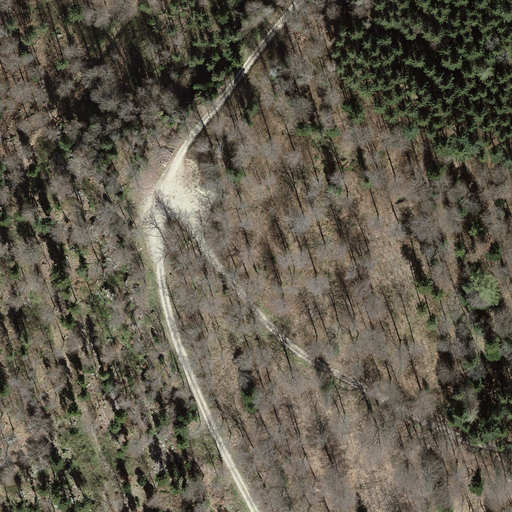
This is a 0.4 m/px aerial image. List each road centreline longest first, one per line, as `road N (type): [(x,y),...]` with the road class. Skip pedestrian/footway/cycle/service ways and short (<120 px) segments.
road 1 (track): [(171,511),(102,472),(23,263),(15,208),(32,150),(63,98),(143,0)]
road 2 (track): [(311,0),(194,143),(183,189),(157,229),(157,283),(177,352),(255,511)]
road 3 (track): [(183,189),(194,231),(221,276),(279,335),(358,388),(458,435),(511,445)]
